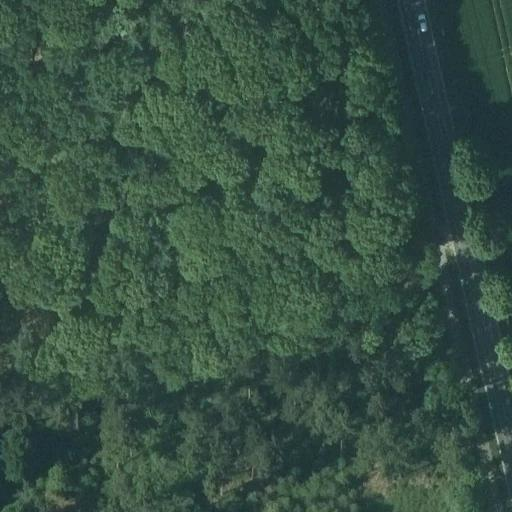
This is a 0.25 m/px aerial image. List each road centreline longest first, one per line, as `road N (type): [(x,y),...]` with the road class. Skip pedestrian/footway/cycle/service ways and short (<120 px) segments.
road 1 (track): [(458,229),(231,298),(55,379),(0,418)]
road 2 (secondary): [(511,486),(410,0)]
